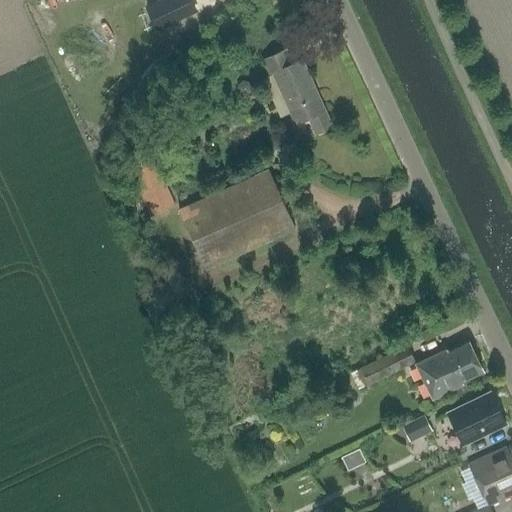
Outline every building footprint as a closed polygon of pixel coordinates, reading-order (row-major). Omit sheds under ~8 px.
[(157,29),(199,10),(193,0),(160,0),(147,6),(157,29)] [(296,123),(310,117),(316,132),(331,126),(302,60),(293,64),(287,50),(263,60),(270,75),(264,78),(282,117),(292,113),(296,123)] [(127,161),(130,170),(140,192),(130,196),(140,217),(174,202),(155,159),(152,150),(127,161)] [(269,169),(179,209),(206,269),(295,229),(269,169)] [(462,381),(463,381),(483,371),(469,343),(449,352),(447,350),(417,364),(433,399),(464,384),(462,381)] [(408,346),(378,361),(352,373),(360,389),(385,376),(415,362),(408,346)] [(448,413),(463,445),(507,424),(491,392),(448,413)] [(425,416),(404,426),(411,440),(431,430),(425,416)] [(350,466),(368,462),(364,446),(346,451),(350,466)] [(489,506),(511,495),(511,453),(510,454),(506,447),(469,464),(488,506),(489,506)]
